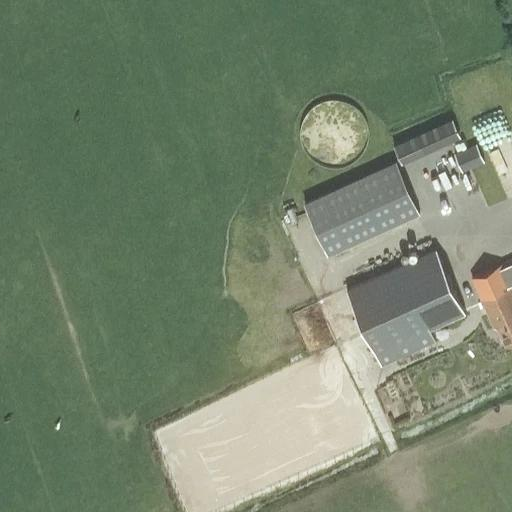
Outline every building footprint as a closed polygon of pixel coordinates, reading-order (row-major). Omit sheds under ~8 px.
[(495,77),(476,80),(479,91),(497,88),(495,77)] [(482,116),(488,133),(511,124),(505,108),(482,116)] [(403,164),(462,137),(453,119),(394,145),(403,164)] [(462,172),(485,162),(477,144),(454,153),(462,172)] [(328,254),(420,211),(396,160),(305,203),(328,254)] [(381,364),(435,340),(430,328),(465,311),(436,248),(347,289),(381,364)] [(502,265),(472,278),(494,328),(497,326),(506,346),(511,343),(511,287),(511,284),(511,283),(511,262),(503,266),(502,265)]
